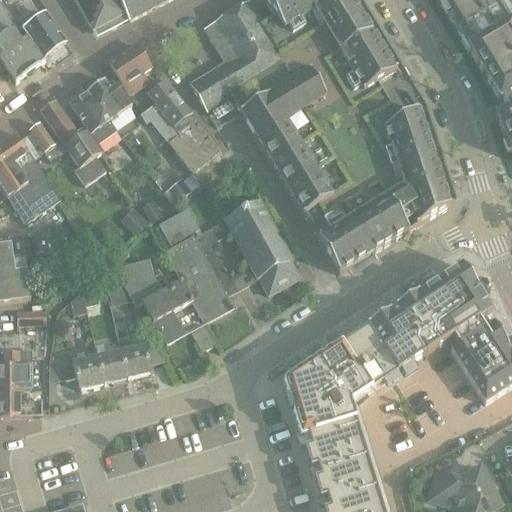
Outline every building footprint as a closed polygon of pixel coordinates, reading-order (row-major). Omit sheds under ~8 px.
[(127,16),(117,0),(73,0),(93,35),(127,16)] [(175,0),(117,0),(127,16),(131,24),(175,0)] [(267,0),(264,2),(275,19),(261,28),(249,6),(205,33),(218,56),(219,55),(227,67),(191,89),(207,116),(231,101),(339,279),(450,212),(418,114),(401,124),(378,87),(386,82),(396,77),(349,0),(267,0)] [(437,0),(462,41),(461,42),(469,54),(470,54),(500,105),(502,103),(508,117),(497,122),(506,144),(503,145),(508,157),(511,155),(511,156),(511,31),(501,14),(507,10),(501,0),(437,0)] [(2,6),(0,2),(0,64),(16,87),(45,66),(43,63),(23,34),(2,6)] [(511,17),(507,10),(501,14),(511,31),(511,17)] [(66,46),(46,18),(23,34),(43,63),(66,46)] [(151,73),(137,50),(109,68),(129,100),(148,88),(143,78),(151,73)] [(132,110),(114,84),(107,88),(104,83),(87,95),(89,97),(116,136),(117,135),(110,125),(132,110)] [(196,126),(166,87),(149,100),(156,109),(146,117),(169,147),(196,126)] [(116,136),(89,97),(70,110),(96,148),(116,136)] [(97,161),(101,158),(83,132),(77,136),(56,105),(41,115),(79,173),(75,175),(85,190),(107,176),(97,161)] [(220,156),(196,126),(169,147),(192,177),(220,156)] [(31,137),(21,144),(35,165),(41,161),(52,176),(66,166),(52,148),(53,148),(39,128),(29,135),(31,137)] [(21,144),(17,139),(0,149),(0,190),(26,229),(61,205),(40,174),(35,165),(21,144)] [(180,183),(168,194),(179,206),(191,196),(180,183)] [(200,189),(194,195),(201,203),(208,198),(200,189)] [(201,203),(194,195),(187,200),(195,209),(201,203)] [(188,214),(195,209),(187,200),(181,206),(188,214)] [(153,205),(141,212),(150,228),(163,221),(153,205)] [(291,266),(259,206),(225,224),(233,238),(252,272),(258,283),(260,283),(269,300),(299,283),(290,266),(291,266)] [(135,212),(121,225),(135,240),(149,228),(135,212)] [(201,238),(186,214),(158,231),(170,251),(195,237),(198,241),(194,243),(194,242),(164,258),(179,286),(181,285),(192,307),(204,329),(233,314),(226,301),(258,283),(252,272),(232,284),(213,250),(233,238),(225,224),(223,225),(223,226),(201,238)] [(30,242),(33,260),(51,256),(48,238),(30,242)] [(31,274),(27,240),(8,243),(9,248),(0,249),(0,306),(17,305),(18,311),(31,310),(27,275),(31,274)] [(162,295),(154,280),(150,263),(116,273),(136,311),(141,308),(152,329),(155,328),(167,350),(185,341),(172,318),(192,307),(181,285),(179,286),(162,295)] [(300,375),(284,386),(289,402),(293,418),(294,418),(301,442),(308,440),(311,451),(305,453),(311,473),(312,473),(315,484),(314,484),(320,504),(322,504),(324,511),(382,511),(356,427),(351,410),(426,361),(450,346),(455,353),(451,355),(486,409),(511,391),(511,357),(508,351),(509,350),(494,327),(492,329),(487,322),(492,318),(477,295),(478,295),(463,271),(419,300),(418,298),(395,314),(396,315),(391,318),(390,317),(367,332),(368,333),(343,349),(342,348),(313,367),(313,366),(300,375)] [(123,291),(114,273),(105,280),(109,294),(123,291)] [(98,309),(92,290),(70,307),(74,321),(87,318),(85,313),(98,309)] [(44,317),(18,317),(18,329),(44,330),(44,317)] [(203,357),(216,350),(205,331),(192,338),(203,357)] [(151,379),(144,350),(122,355),(127,384),(151,379)] [(0,396),(19,396),(19,394),(30,394),(30,369),(29,369),(29,365),(19,365),(19,355),(4,355),(4,368),(0,368),(0,396)] [(127,384),(122,355),(97,361),(103,390),(127,384)] [(103,390),(97,361),(73,367),(72,362),(60,365),(65,385),(77,383),(80,396),(103,390)] [(192,369),(182,374),(186,383),(197,378),(192,369)] [(19,407),(19,396),(0,396),(0,422),(41,423),(41,407),(19,407)] [(495,511),(498,510),(479,475),(460,485),(438,479),(431,504),(454,511),(453,511),(495,511)]
